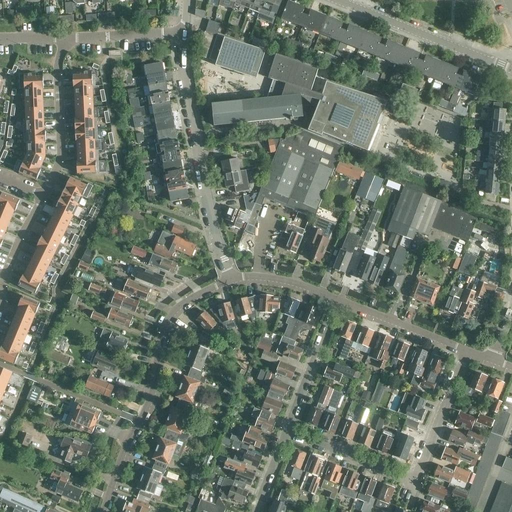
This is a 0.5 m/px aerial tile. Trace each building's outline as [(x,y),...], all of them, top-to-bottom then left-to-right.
[(249,9),(252,0),(236,0),(235,4),(249,9)] [(259,13),(264,0),(252,0),(249,9),(259,13)] [(273,24),(282,1),(278,0),(264,0),(259,13),(257,18),(273,24)] [(302,14),(305,9),(288,2),(282,17),(290,20),(289,22),(298,25),(301,26),(305,15),(302,14)] [(204,19),(206,12),(196,9),(195,12),(195,16),(204,19)] [(321,32),(327,17),(311,11),(309,17),(305,15),(301,26),(304,27),(304,28),(313,31),(314,30),(321,32)] [(341,30),(343,24),(327,17),(321,32),(328,35),(328,37),(336,41),(337,40),(340,42),(344,31),(341,30)] [(208,24),(207,26),(219,30),(221,24),(209,20),(208,24)] [(218,33),(219,30),(207,26),(207,29),(206,32),(217,35),(218,33)] [(359,48),(365,33),(349,26),(347,32),(344,31),(340,42),(343,43),(342,43),(351,47),(352,45),(359,48)] [(379,45),(381,39),(365,33),(359,48),(367,51),(366,52),(375,56),(378,57),(382,46),(379,45)] [(301,117),(299,101),(298,101),(298,96),(301,96),(301,95),(300,95),(302,89),(306,91),(307,90),(314,67),(265,51),(264,51),(217,35),(215,40),(209,59),(217,62),(258,75),(273,80),(271,88),(268,98),(268,99),(215,104),(218,126),(290,118),(291,120),(294,120),(294,118),(301,117)] [(398,63),(404,48),(388,42),(385,47),(382,46),(378,57),(381,58),(390,62),(390,60),(398,63)] [(206,59),(210,47),(204,45),(199,44),(196,55),(206,59)] [(418,60),(420,54),(404,48),(398,63),(405,66),(404,68),(413,71),(416,72),(421,61),(418,60)] [(436,78),(442,63),(426,57),(424,63),(421,61),(416,72),(419,73),(419,74),(428,77),(429,75),(436,78)] [(162,63),(150,65),(146,66),(148,76),(164,73),(162,63)] [(456,75),(458,70),(442,63),(436,78),(443,81),(443,83),(452,86),(455,87),(459,77),(456,75)] [(73,76),(74,87),(77,87),(96,86),(95,75),(92,75),(92,71),(80,72),(80,76),(73,76)] [(479,84),(481,79),(464,72),(462,78),(459,77),(455,87),(458,89),(467,92),(467,91),(475,94),(479,84)] [(166,82),(164,73),(148,76),(149,86),(166,82)] [(24,74),(25,89),(44,88),(43,77),(36,77),(36,74),(24,74)] [(167,92),(166,82),(149,86),(151,95),(167,92)] [(368,152),(382,115),(388,102),(387,101),(388,99),(374,94),(373,97),(370,96),(327,82),(322,95),(307,90),(306,91),(302,89),(300,95),(301,95),(317,108),(308,131),(311,132),(322,136),(323,134),(368,152)] [(480,98),(484,86),(479,84),(475,94),(474,95),(480,98)] [(96,87),(96,86),(77,87),(74,87),(74,88),(75,88),(75,98),(93,97),(93,94),(96,87)] [(44,89),(44,88),(25,89),(25,100),(43,99),(43,89),(44,89)] [(169,102),(167,92),(151,95),(153,105),(169,102)] [(94,108),(93,97),(75,98),(76,109),(94,108)] [(44,110),(43,99),(25,100),(26,111),(44,110)] [(171,112),(169,102),(153,105),(155,115),(171,112)] [(94,118),(94,108),(76,109),(76,119),(75,119),(97,119),(97,118),(94,118)] [(505,122),(506,110),(493,109),(492,116),(481,115),(480,120),(492,121),(505,122)] [(44,121),(44,110),(26,111),(26,121),(23,121),(23,122),(44,121)] [(173,121),(171,112),(155,115),(157,124),(173,121)] [(97,129),(97,119),(75,119),(76,130),(97,129)] [(44,131),(44,121),(23,122),(24,132),(45,131),(44,131)] [(175,131),(173,121),(157,124),(159,134),(175,131)] [(504,135),(505,122),(492,121),(491,128),(480,127),(479,132),(504,135)] [(98,140),(97,129),(76,130),(76,141),(98,140)] [(46,142),(45,131),(24,132),(24,143),(46,142)] [(177,141),(175,131),(159,134),(161,144),(177,141)] [(314,218),(339,158),(341,151),(343,148),(343,147),(311,134),(305,131),(287,137),(286,140),(285,142),(281,140),(260,194),(252,212),(250,216),(245,214),(243,222),(247,223),(247,224),(254,227),(262,206),(265,198),(314,218)] [(503,147),(504,135),(479,132),(478,138),(490,139),(490,145),(503,147)] [(98,141),(98,140),(76,141),(76,142),(77,142),(77,152),(98,151),(98,150),(95,151),(95,141),(98,141)] [(179,150),(177,141),(161,144),(162,154),(179,150)] [(46,143),(46,142),(24,143),(24,144),(27,144),(27,153),(46,156),(45,143),(46,143)] [(501,159),(503,147),(490,145),(489,152),(477,151),(477,156),(501,159)] [(180,160),(179,150),(162,154),(164,163),(180,160)] [(99,162),(98,151),(77,152),(78,162),(77,162),(77,163),(81,163),(99,162)] [(40,169),(46,156),(27,153),(24,163),(41,170),(40,169)] [(501,159),(477,156),(475,156),(474,161),(488,163),(487,170),(500,171),(501,159)] [(15,169),(20,171),(23,161),(19,159),(15,169)] [(240,172),(238,159),(221,162),(224,175),(240,172)] [(182,170),(180,160),(164,163),(166,173),(182,170)] [(359,180),(363,170),(341,161),(336,171),(359,180)] [(99,173),(99,162),(81,163),(77,163),(77,174),(99,173)] [(41,170),(24,163),(19,173),(37,180),(41,170)] [(184,180),(182,170),(166,173),(168,183),(184,180)] [(499,183),(500,171),(487,170),(486,182),(499,183)] [(243,184),(240,172),(224,175),(226,188),(243,184)] [(377,195),(382,179),(366,173),(360,188),(377,195)] [(71,178),(66,188),(83,197),(88,186),(71,178)] [(186,189),(184,180),(168,183),(170,192),(186,189)] [(450,190),(452,184),(441,181),(441,182),(440,188),(450,190)] [(498,195),(499,183),(486,182),(485,194),(498,195)] [(468,242),(477,219),(442,202),(404,187),(387,231),(402,236),(406,228),(417,232),(429,237),(432,228),(468,242)] [(61,198),(78,206),(83,197),(66,188),(61,198)] [(188,199),(186,189),(170,192),(172,202),(188,199)] [(2,193),(0,199),(0,204),(15,211),(16,211),(20,201),(2,193)] [(252,212),(260,194),(244,197),(246,210),(252,212)] [(57,208),(73,216),(78,206),(61,198),(56,208),(57,208)] [(0,216),(11,221),(15,211),(0,204),(0,216)] [(52,218),(69,226),(73,216),(57,208),(52,218)] [(240,229),(243,222),(245,214),(234,209),(234,210),(230,208),(226,220),(230,221),(229,225),(240,229)] [(365,251),(382,211),(374,208),(357,248),(365,251)] [(0,227),(6,231),(11,221),(0,216),(0,227)] [(48,228),(64,235),(69,226),(52,218),(48,228)] [(321,263),(329,240),(322,237),(324,233),(311,227),(312,223),(308,222),(305,230),(301,239),(307,241),(313,244),(308,257),(321,263)] [(175,223),(172,231),(183,235),(186,227),(175,223)] [(301,239),(305,230),(291,225),(291,226),(286,224),(283,231),(291,235),(285,249),(296,253),(301,239)] [(43,237),(59,245),(64,235),(48,228),(43,237)] [(400,274),(417,232),(406,228),(402,236),(389,271),(392,273),(386,288),(398,293),(405,276),(400,274)] [(196,246),(181,239),(172,235),(163,231),(154,252),(170,259),(174,250),(176,250),(191,257),(196,246)] [(396,249),(401,237),(392,234),(388,246),(396,249)] [(38,247),(54,255),(59,245),(43,237),(42,237),(37,246),(38,247)] [(345,273),(352,255),(352,254),(354,247),(344,244),(342,251),(341,250),(334,269),(345,273)] [(34,257),(50,265),(54,255),(38,247),(34,257)] [(153,255),(138,249),(136,254),(144,257),(151,260),(153,255)] [(357,278),(366,281),(375,259),(362,254),(357,268),(360,270),(357,278)] [(174,274),(177,264),(153,255),(151,260),(149,265),(174,274)] [(458,269),(462,259),(454,255),(450,266),(458,269)] [(29,266),(45,274),(50,265),(34,257),(29,266)] [(87,272),(90,266),(80,262),(78,268),(87,272)] [(379,286),(384,271),(378,268),(379,264),(374,262),(373,267),(375,268),(369,282),(379,286)] [(24,276),(40,284),(45,274),(29,266),(24,276)] [(136,278),(135,281),(153,288),(154,285),(159,287),(163,277),(135,266),(131,276),(136,278)] [(35,294),(40,284),(24,276),(23,276),(18,286),(35,294)] [(433,306),(438,292),(425,287),(427,282),(417,279),(410,297),(433,306)] [(149,294),(151,289),(128,280),(126,287),(130,288),(127,294),(146,301),(147,300),(148,299),(150,295),(149,294)] [(468,319),(474,304),(470,303),(472,296),(482,299),(485,289),(495,293),(497,288),(480,281),(476,292),(467,289),(463,300),(465,301),(459,316),(468,319)] [(99,294),(102,288),(91,284),(89,290),(99,294)] [(453,313),(459,299),(456,298),(460,289),(453,287),(450,295),(444,310),(453,313)] [(135,312),(139,302),(113,292),(108,305),(120,310),(121,307),(135,312)] [(261,297),(254,296),(255,311),(255,312),(259,312),(271,313),(272,309),(279,309),(282,310),(285,300),(280,300),(280,298),(273,298),(273,297),(261,296),(261,297)] [(23,297),(18,307),(19,307),(36,314),(40,304),(23,297)] [(251,313),(247,298),(236,302),(240,317),(248,315),(249,318),(251,318),(252,322),(256,321),(256,318),(255,312),(255,311),(251,313)] [(293,318),(299,303),(288,298),(282,314),(288,316),(293,318)] [(212,309),(214,315),(219,321),(222,320),(223,322),(234,319),(230,303),(212,309)] [(313,326),(319,310),(307,305),(304,311),(301,310),(298,319),(293,318),(288,316),(286,321),(289,323),(284,337),(296,342),(301,328),(311,331),(313,326)] [(15,317),(32,324),(36,314),(19,307),(15,317)] [(129,327),(133,317),(118,312),(112,309),(108,319),(115,321),(129,327)] [(217,324),(206,312),(197,321),(208,332),(217,324)] [(103,323),(105,317),(94,313),(92,319),(103,323)] [(11,327),(27,334),(32,324),(15,317),(11,327)] [(351,339),(356,325),(345,321),(339,336),(337,342),(351,348),(354,342),(353,341),(354,340),(351,339)] [(7,337),(23,344),(27,334),(11,327),(7,337)] [(357,349),(369,354),(371,348),(368,347),(374,332),(369,330),(368,329),(365,328),(364,328),(363,328),(357,343),(354,342),(351,348),(343,371),(344,371),(342,376),(348,378),(349,376),(359,380),(361,373),(349,369),(357,349)] [(127,342),(117,338),(118,335),(112,332),(112,333),(104,330),(101,338),(109,341),(106,347),(111,349),(122,353),(123,353),(123,352),(125,351),(126,349),(125,347),(127,342)] [(211,336),(204,331),(201,335),(208,340),(211,336)] [(65,349),(68,337),(59,335),(56,347),(65,349)] [(208,340),(201,335),(200,335),(196,345),(193,344),(189,355),(205,361),(209,350),(207,350),(210,341),(208,340)] [(386,355),(392,339),(387,337),(386,336),(383,335),(382,335),(381,335),(375,350),(386,355)] [(7,337),(3,347),(19,354),(23,344),(7,337)] [(404,362),(410,346),(405,344),(404,343),(401,342),(400,343),(398,342),(392,357),(400,360),(404,362)] [(298,361),(303,350),(287,344),(283,355),(298,361)] [(296,368),(280,362),(278,361),(279,357),(274,355),(276,350),(266,346),(261,359),(276,365),(275,366),(278,367),(276,373),(291,379),(292,378),(293,377),(294,374),(294,373),(296,368)] [(0,358),(15,364),(19,354),(3,347),(2,347),(0,350),(0,358)] [(120,361),(104,354),(104,353),(91,348),(89,350),(95,353),(90,364),(98,367),(98,369),(105,372),(106,369),(115,373),(117,368),(119,367),(119,364),(119,363),(120,361)] [(119,359),(122,353),(111,349),(108,354),(119,359)] [(422,368),(427,353),(416,349),(409,366),(410,366),(408,370),(414,372),(413,374),(422,377),(425,369),(422,368)] [(71,360),(48,351),(46,357),(68,366),(71,360)] [(201,371),(205,361),(189,355),(185,365),(193,368),(191,373),(201,377),(203,372),(201,371)] [(439,376),(445,360),(434,356),(425,378),(423,377),(420,386),(433,391),(436,383),(435,382),(438,375),(439,376)] [(402,375),(406,365),(403,364),(404,362),(400,360),(398,364),(400,365),(397,373),(402,375)] [(340,383),(342,376),(344,371),(343,371),(329,366),(324,377),(340,383)] [(0,380),(8,384),(12,373),(0,368),(0,380)] [(289,386),(273,380),(275,375),(262,370),(260,375),(264,376),(262,380),(272,383),(269,391),(283,397),(284,397),(285,395),(286,395),(287,392),(287,391),(289,386)] [(485,384),(487,377),(475,372),(468,390),(474,392),(475,390),(481,392),(485,384)] [(196,393),(200,383),(204,384),(206,379),(201,377),(191,373),(189,378),(184,377),(180,387),(196,393)] [(109,397),(114,386),(94,378),(92,383),(96,385),(94,391),(109,397)] [(498,399),(504,384),(493,379),(490,386),(487,395),(485,398),(495,402),(491,411),(498,414),(502,402),(497,400),(497,399),(498,399)] [(0,391),(4,394),(8,384),(0,380),(0,391)] [(378,403),(387,384),(380,381),(372,400),(378,403)] [(487,395),(490,386),(485,384),(481,392),(487,395)] [(325,413),(334,390),(325,386),(323,392),(317,409),(312,407),(306,422),(317,426),(323,412),(325,413)] [(192,403),(196,393),(180,387),(176,397),(181,399),(179,404),(189,408),(191,403),(192,403)] [(338,412),(344,392),(334,390),(329,409),(338,412)] [(281,403),(283,397),(269,391),(267,398),(281,403)] [(423,409),(426,401),(414,397),(414,398),(412,397),(412,396),(407,394),(400,413),(420,421),(421,420),(422,419),(423,416),(423,415),(425,410),(423,409)] [(282,403),(281,403),(267,398),(262,409),(278,415),(278,413),(279,413),(281,410),(280,409),(282,403)] [(185,424),(188,414),(187,413),(189,408),(179,404),(177,409),(173,407),(172,409),(171,410),(170,412),(170,414),(169,418),(185,424)] [(96,424),(100,414),(79,405),(74,415),(96,424)] [(275,421),(260,415),(261,411),(251,407),(249,413),(256,415),(254,419),(258,420),(256,427),(271,432),(271,431),(273,430),(274,428),(273,426),(275,421)] [(499,410),(495,422),(507,426),(511,414),(499,410)] [(364,425),(368,413),(362,411),(357,422),(364,425)] [(471,430),(475,419),(460,413),(456,424),(471,430)] [(335,433),(340,418),(329,414),(323,429),(325,429),(325,431),(328,432),(329,431),(335,433)] [(91,435),(96,424),(74,415),(70,426),(91,435)] [(489,426),(491,420),(480,415),(477,421),(489,426)] [(181,434),(185,424),(169,418),(167,421),(166,422),(165,425),(165,427),(165,428),(169,430),(167,435),(187,442),(189,437),(181,434)] [(381,431),(386,420),(380,418),(375,429),(381,431)] [(416,430),(419,423),(407,418),(404,425),(416,430)] [(352,440),(358,425),(347,421),(345,427),(341,436),(342,436),(343,438),(346,439),(347,438),(352,440)] [(502,437),(507,426),(495,422),(491,433),(502,437)] [(268,439),(260,436),(262,431),(251,427),(248,433),(252,434),(249,444),(264,450),(264,449),(266,448),(267,445),(266,444),(268,439)] [(370,447),(376,432),(365,427),(359,443),(360,443),(361,445),(363,446),(365,445),(370,447)] [(481,446),(484,437),(469,431),(467,436),(453,430),(451,436),(450,436),(449,439),(449,440),(449,442),(464,448),(466,442),(473,445),(474,443),(481,446)] [(29,447),(32,437),(21,433),(17,442),(29,447)] [(468,511),(475,511),(502,437),(491,433),(482,457),(480,462),(475,475),(471,485),(469,492),(466,500),(463,510),(468,511)] [(388,454),(394,439),(382,434),(376,450),(378,450),(378,451),(381,453),(382,452),(388,454)] [(173,455),(177,444),(181,446),(181,445),(197,451),(198,446),(187,442),(167,435),(165,440),(161,438),(157,449),(173,455)] [(86,458),(90,447),(87,446),(88,443),(75,438),(74,441),(66,437),(61,448),(64,449),(60,459),(71,463),(72,461),(74,462),(81,459),(82,456),(86,458)] [(261,457),(248,451),(249,447),(231,440),(229,446),(239,450),(238,454),(244,457),(242,462),(257,468),(258,466),(259,466),(260,463),(259,462),(261,457)] [(405,461),(411,446),(400,441),(394,457),(405,461)] [(457,465),(461,454),(446,448),(444,453),(443,454),(441,457),(442,458),(442,459),(457,465)] [(169,465),(173,455),(157,449),(153,459),(157,461),(155,466),(166,470),(168,465),(169,465)] [(300,470),(306,454),(295,450),(289,465),(295,468),(293,472),(291,477),(299,480),(303,471),(300,470)] [(482,457),(469,452),(467,457),(480,462),(482,457)] [(214,456),(208,454),(203,465),(209,467),(214,456)] [(245,471),(247,466),(215,454),(213,459),(225,464),(224,468),(237,473),(235,480),(250,486),(251,484),(252,484),(253,481),(253,480),(253,478),(255,477),(254,476),(255,474),(245,471)] [(318,477),(324,461),(319,459),(318,458),(315,457),(314,458),(313,457),(307,472),(312,474),(309,482),(312,483),(308,493),(315,495),(319,484),(315,482),(317,476),(318,477)] [(511,459),(506,457),(502,468),(511,471),(511,459)] [(335,486),(341,468),(336,466),(336,465),(333,464),(332,464),(330,464),(323,483),(334,487),(329,501),(333,502),(339,487),(335,486)] [(157,484),(161,474),(164,475),(166,470),(155,466),(153,471),(145,468),(142,478),(157,484)] [(207,470),(196,466),(191,478),(202,482),(207,470)] [(471,485),(475,475),(456,467),(454,472),(439,466),(437,471),(436,471),(435,474),(435,476),(435,477),(450,483),(450,482),(452,478),(471,485)] [(82,491),(67,484),(66,486),(71,474),(65,471),(63,474),(54,470),(50,479),(63,484),(61,490),(64,491),(62,496),(77,502),(82,491)] [(353,490),(359,475),(354,473),(353,472),(351,471),(349,471),(348,471),(342,486),(353,490)] [(177,481),(179,476),(168,472),(166,477),(177,481)] [(248,492),(232,486),(234,482),(211,473),(208,481),(218,484),(219,481),(229,485),(227,488),(226,487),(222,498),(228,501),(229,498),(243,503),(244,502),(245,502),(246,499),(246,497),(248,492)] [(154,494),(157,484),(142,478),(138,488),(140,490),(138,495),(151,500),(153,494),(154,494)] [(379,500),(377,500),(371,497),(377,482),(372,480),(371,479),(368,478),(367,478),(366,478),(357,499),(364,502),(361,511),(363,511),(362,511),(370,511),(373,506),(376,508),(379,500)] [(469,492),(453,486),(454,483),(450,482),(450,483),(447,489),(432,483),(430,489),(429,489),(428,492),(428,493),(428,495),(443,501),(445,496),(451,498),(453,494),(466,500),(469,492)] [(511,511),(511,486),(502,482),(490,511),(511,511)] [(388,504),(395,489),(383,484),(377,500),(379,500),(388,504)] [(291,504),(294,494),(282,490),(278,499),(291,504)] [(59,504),(61,498),(54,494),(51,501),(59,504)] [(284,511),(287,505),(275,501),(270,511),(284,511)] [(444,511),(445,511),(447,511),(460,511),(461,510),(442,502),(440,507),(425,501),(420,511),(444,511)] [(145,511),(146,509),(148,510),(150,506),(141,502),(140,507),(127,502),(123,511),(145,511)]
